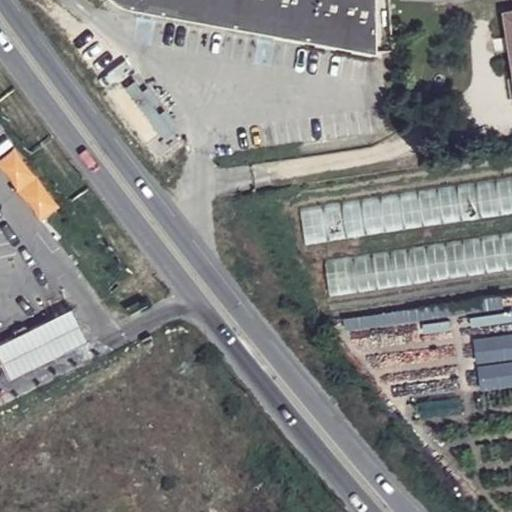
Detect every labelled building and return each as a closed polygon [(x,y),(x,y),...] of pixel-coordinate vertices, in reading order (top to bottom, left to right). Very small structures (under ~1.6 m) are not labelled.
[(379,54),(380,0),(121,0),(127,5),(379,54)] [(511,177),(300,208),(306,247),(511,216),(511,177)] [(511,230),(324,260),(330,301),(511,273),(511,230)] [(0,339),(0,359),(7,374),(89,335),(74,304),(0,339)] [(511,335),(474,339),(476,366),(511,362),(511,335)]
